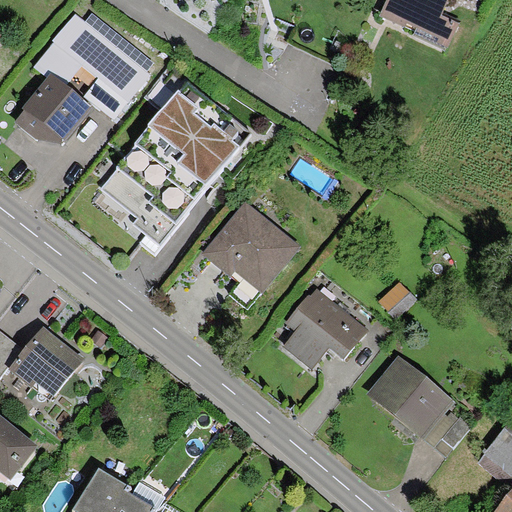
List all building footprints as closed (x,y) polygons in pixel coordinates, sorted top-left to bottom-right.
[(449,0),(388,0),(382,16),(415,31),(413,35),(446,50),(459,21),(443,14),(449,0)] [(151,75),(76,17),(35,68),(48,78),(52,73),(63,81),(95,107),(114,122),(151,75)] [(52,73),(48,78),(23,109),(25,110),(15,123),(38,140),(64,144),(95,107),(63,81),(52,73)] [(242,136),(181,89),(101,193),(137,221),(132,227),(157,246),(242,136)] [(247,205),(203,257),(229,279),(236,271),(262,292),(298,248),(247,205)] [(383,298),(393,318),(418,306),(408,286),(383,298)] [(312,295),(310,294),(285,324),(294,332),(282,347),(310,371),(329,348),(344,361),(369,331),(318,288),(312,295)] [(25,349),(9,369),(30,387),(36,380),(55,395),(83,360),(42,327),(25,349)] [(0,330),(0,329),(0,378),(1,379),(9,369),(25,349),(0,330)] [(99,331),(91,341),(100,348),(108,338),(99,331)] [(455,402),(400,356),(368,395),(424,440),(445,414),(455,402)] [(445,414),(424,440),(447,459),(474,427),(461,417),(460,419),(452,412),(448,416),(445,414)] [(38,446),(0,415),(0,471),(10,480),(38,446)] [(511,424),(478,464),(511,492),(511,490),(511,424)] [(127,487),(98,469),(73,508),(78,511),(110,511),(125,490),(127,487)] [(151,511),(154,508),(125,490),(110,511),(151,511)] [(511,511),(511,490),(511,492),(492,511),(511,511)]
